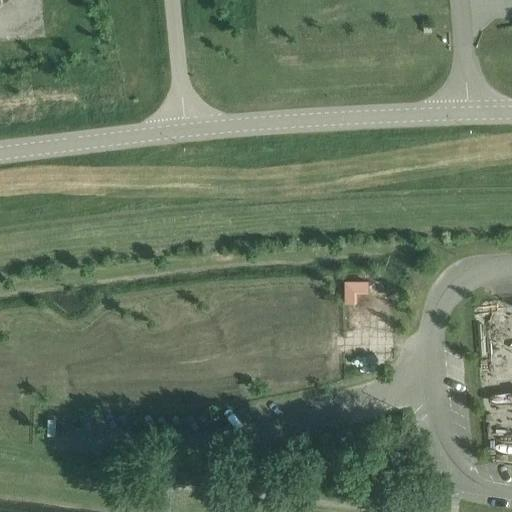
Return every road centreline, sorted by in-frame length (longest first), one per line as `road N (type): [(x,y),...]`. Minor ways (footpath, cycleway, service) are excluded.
road 1 (unclassified): [(511,112),(186,129)]
road 2 (unclassified): [(186,129),(0,152)]
road 3 (unclassified): [(186,129),(170,0)]
